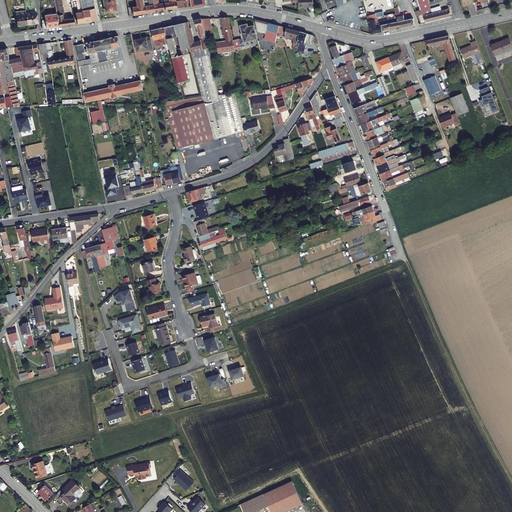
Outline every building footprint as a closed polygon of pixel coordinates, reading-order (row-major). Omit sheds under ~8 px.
[(53,0),(54,6),(55,13),(57,26),(69,24),(68,18),(62,20),(58,0),(53,0)] [(78,13),(74,13),(76,23),(84,22),(79,0),(78,0),(76,0),(78,13)] [(96,20),(91,0),(85,0),(83,0),(79,0),(84,22),(96,20)] [(114,10),(111,0),(101,0),(104,12),(114,10)] [(135,0),(136,6),(131,7),(133,15),(145,13),(142,2),(141,0),(135,0)] [(146,0),(147,1),(142,2),(145,13),(154,12),(151,0),(146,0)] [(151,0),(154,12),(163,10),(162,3),(158,4),(156,0),(151,0)] [(175,1),(175,0),(170,0),(171,2),(163,3),(164,10),(177,8),(175,1)] [(390,4),(391,8),(394,7),(392,0),(385,0),(387,5),(390,4)] [(419,0),(411,0),(414,7),(415,7),(420,24),(427,22),(419,0)] [(419,0),(427,22),(438,20),(436,12),(433,13),(431,8),(428,0),(419,0)] [(397,17),(400,28),(415,25),(413,18),(405,20),(404,14),(400,15),(398,7),(394,8),(397,17)] [(436,12),(438,20),(453,16),(451,9),(443,11),(436,12)] [(25,11),(15,13),(17,25),(26,23),(25,13),(25,11)] [(36,22),(35,12),(25,13),(26,23),(36,22)] [(44,19),(41,20),(41,28),(57,26),(55,13),(43,15),(44,19)] [(366,15),(371,33),(381,31),(378,21),(376,13),(366,15)] [(386,15),(390,29),(400,28),(397,17),(389,19),(388,14),(386,15)] [(378,21),(381,31),(390,29),(386,15),(384,15),(385,20),(378,21)] [(234,40),(229,16),(220,17),(222,25),(223,25),(226,39),(217,41),(219,53),(236,50),(236,48),(234,41),(234,40)] [(190,28),(188,21),(184,22),(186,30),(187,30),(191,47),(192,51),(191,52),(201,96),(219,95),(203,24),(202,18),(195,19),(197,26),(198,26),(200,36),(201,40),(196,41),(192,27),(190,28)] [(265,30),(267,23),(255,20),(258,30),(265,32),(265,30)] [(186,30),(184,22),(165,26),(167,37),(173,59),(174,65),(178,81),(188,79),(182,54),(178,55),(174,36),(180,34),(183,48),(190,47),(186,30)] [(277,31),(278,25),(267,23),(265,30),(271,31),(270,33),(276,34),(277,31)] [(248,25),(241,26),(243,32),(241,33),(242,38),(234,40),(234,41),(236,48),(242,47),(242,46),(244,45),(243,43),(245,42),(258,39),(254,26),(248,27),(248,25)] [(286,27),(278,25),(281,32),(281,34),(285,35),(286,27)] [(167,37),(165,26),(158,28),(162,44),(165,44),(164,37),(167,37)] [(293,37),(292,42),(297,43),(300,31),(286,27),(285,35),(293,37)] [(158,28),(152,29),(155,39),(157,39),(159,45),(162,44),(158,28)] [(301,42),(304,43),(307,33),(300,31),(297,43),(296,46),(298,47),(300,47),(301,42)] [(309,40),(308,39),(307,44),(316,42),(314,35),(311,34),(309,40)] [(145,38),(135,39),(138,50),(144,49),(144,50),(153,49),(151,37),(148,37),(147,35),(145,36),(145,38)] [(78,66),(92,63),(98,62),(113,59),(121,57),(116,36),(109,37),(108,38),(93,42),(93,41),(85,43),(85,44),(86,44),(87,48),(88,53),(89,59),(84,60),(82,52),(84,52),(83,49),(82,44),(73,45),(77,62),(78,66)] [(456,59),(448,36),(427,41),(430,48),(444,44),(450,62),(456,59)] [(511,55),(511,43),(510,38),(491,45),(497,61),(511,55)] [(45,43),(50,68),(75,63),(70,39),(63,40),(67,57),(53,60),(49,42),(45,43)] [(337,50),(333,40),(327,42),(331,52),(329,53),(332,61),(344,56),(350,54),(352,53),(349,45),(337,50)] [(469,43),(471,47),(459,51),(462,60),(480,53),(475,41),(469,43)] [(39,43),(42,60),(45,60),(46,68),(47,68),(47,71),(50,70),(50,68),(45,43),(39,43)] [(33,53),(31,44),(18,46),(24,70),(26,79),(42,75),(41,70),(37,71),(36,65),(32,65),(30,53),(33,53)] [(24,70),(18,46),(16,47),(18,57),(9,58),(12,73),(24,70)] [(20,107),(12,73),(9,58),(7,48),(0,48),(0,60),(3,61),(13,107),(20,107)] [(405,62),(401,52),(389,57),(393,67),(395,71),(403,68),(402,64),(405,62)] [(346,66),(354,63),(350,54),(344,56),(345,58),(335,62),(338,69),(346,66)] [(393,67),(389,57),(377,62),(380,72),(393,67)] [(459,66),(456,59),(450,62),(453,68),(459,66)] [(418,84),(411,65),(406,67),(412,84),(414,83),(415,85),(418,84)] [(341,78),(350,75),(346,66),(338,69),(336,70),(337,74),(339,73),(341,78)] [(357,72),(350,75),(341,78),(339,79),(343,88),(345,87),(354,83),(353,78),(358,76),(357,72)] [(376,77),(375,75),(354,83),(345,87),(348,95),(357,92),(355,87),(362,84),(362,83),(376,77)] [(385,96),(390,94),(383,76),(378,78),(385,96)] [(314,80),(313,78),(296,83),(300,99),(302,97),(301,93),(304,91),(303,87),(310,85),(314,80)] [(441,93),(436,79),(424,84),(430,98),(441,93)] [(85,102),(96,100),(97,103),(100,103),(100,99),(110,97),(111,99),(117,97),(116,95),(142,90),(140,80),(129,83),(114,86),(114,84),(108,85),(108,87),(83,92),(85,102)] [(46,83),(49,103),(56,103),(52,82),(46,83)] [(486,82),(479,85),(481,91),(482,94),(478,96),(480,100),(482,99),(486,109),(496,105),(490,88),(489,88),(486,82)] [(415,94),(412,86),(404,89),(407,97),(415,94)] [(274,97),(279,111),(286,109),(279,87),(275,88),(277,96),(274,97)] [(441,93),(430,98),(432,104),(444,99),(441,93)] [(242,143),(246,142),(246,141),(244,135),(234,94),(219,95),(201,96),(182,99),(175,100),(164,102),(176,153),(240,138),(242,143)] [(370,98),(369,94),(358,99),(351,101),(350,102),(354,110),(361,107),(359,103),(370,98)] [(272,95),(252,100),(255,110),(265,108),(265,109),(275,107),(272,95)] [(337,97),(327,101),(330,110),(340,106),(337,97)] [(418,102),(411,105),(414,113),(421,110),(418,102)] [(99,110),(89,112),(91,123),(104,120),(100,103),(97,103),(99,110)] [(373,106),(372,103),(361,107),(354,110),(357,118),(366,114),(365,111),(369,110),(368,108),(373,106)] [(340,106),(330,110),(316,115),(316,116),(322,114),(324,118),(331,115),(332,119),(330,119),(331,123),(335,121),(342,119),(344,118),(340,106)] [(316,116),(316,115),(314,109),(313,107),(306,110),(309,119),(313,118),(315,125),(317,131),(320,129),(316,116)] [(386,109),(385,107),(366,114),(357,118),(360,126),(366,124),(366,122),(370,120),(369,117),(373,116),(384,111),(383,110),(386,109)] [(18,125),(20,132),(31,130),(28,118),(32,117),(30,110),(22,112),(23,119),(17,120),(18,125)] [(421,110),(414,113),(417,121),(425,118),(421,110)] [(451,114),(438,119),(441,128),(453,124),(454,126),(460,124),(456,113),(451,115),(451,114)] [(114,117),(109,118),(110,131),(119,130),(118,123),(115,124),(114,117)] [(344,125),(342,119),(335,121),(337,127),(344,125)] [(381,126),(379,119),(366,124),(360,126),(363,133),(366,132),(366,133),(373,131),(373,129),(381,126)] [(104,122),(90,125),(92,134),(106,131),(104,122)] [(308,124),(301,126),(301,128),(298,129),(300,138),(301,141),(312,137),(308,124)] [(248,133),(244,135),(246,141),(252,139),(260,136),(258,127),(247,130),(248,133)] [(326,134),(331,145),(341,140),(336,130),(332,132),(331,127),(326,129),(328,134),(326,134)] [(377,134),(376,130),(373,131),(366,133),(364,134),(367,143),(381,137),(379,133),(377,134)] [(288,138),(283,139),(284,145),(288,161),(294,160),(288,138)] [(381,142),(380,140),(368,145),(370,151),(378,148),(376,144),(381,142)] [(353,142),(324,151),(325,157),(351,149),(351,147),(355,146),(353,142)] [(382,146),(383,148),(371,152),(374,159),(386,154),(384,150),(394,146),(393,142),(382,146)] [(288,161),(284,145),(278,146),(279,150),(274,151),(276,157),(279,156),(281,163),(288,161)] [(352,151),(351,149),(325,157),(326,160),(352,151)] [(396,154),(394,151),(386,154),(374,159),(377,167),(389,162),(387,158),(396,154)] [(441,151),(434,154),(437,160),(444,157),(441,151)] [(41,173),(50,171),(48,161),(44,162),(43,159),(40,160),(40,158),(35,160),(35,161),(30,162),(33,173),(41,172),(41,173)] [(396,162),(395,159),(389,162),(377,167),(380,174),(387,172),(386,170),(390,168),(389,165),(396,162)] [(324,165),(323,161),(311,164),(312,169),(324,165)] [(420,174),(439,167),(437,161),(417,168),(420,174)] [(108,196),(118,194),(116,186),(119,185),(116,167),(105,169),(109,188),(106,189),(108,196)] [(178,167),(168,170),(169,173),(171,183),(178,182),(177,180),(181,179),(178,167)] [(399,170),(398,167),(387,172),(380,174),(384,184),(395,179),(392,173),(399,170)] [(162,179),(160,179),(161,186),(171,183),(169,173),(161,175),(162,179)] [(343,179),(346,188),(347,187),(352,186),(351,184),(357,182),(360,181),(358,174),(343,179)] [(129,186),(122,188),(124,196),(143,192),(141,182),(140,178),(135,179),(136,182),(134,183),(135,187),(130,188),(129,186)] [(159,178),(152,180),(154,189),(161,188),(159,178)] [(154,189),(152,180),(141,182),(143,192),(154,189)] [(331,192),(339,190),(336,183),(329,185),(331,192)] [(358,184),(352,186),(347,187),(351,198),(365,193),(363,186),(359,187),(358,184)] [(25,185),(19,187),(16,188),(18,197),(21,197),(27,195),(25,185)] [(207,190),(206,186),(186,193),(189,203),(199,200),(197,193),(207,190)] [(49,191),(36,194),(38,203),(51,200),(49,191)] [(369,202),(368,197),(349,203),(343,205),(342,206),(343,212),(369,202)] [(201,211),(204,218),(209,217),(215,215),(210,200),(199,203),(201,209),(202,211),(201,211)] [(374,210),(372,205),(357,210),(359,216),(374,210)] [(376,215),(374,210),(359,216),(358,216),(361,224),(371,221),(371,222),(381,218),(379,214),(376,215)] [(154,226),(150,214),(141,217),(144,229),(154,226)] [(97,215),(68,220),(72,246),(75,243),(74,235),(76,235),(75,233),(80,232),(80,230),(82,230),(82,226),(87,225),(87,227),(92,226),(92,223),(98,222),(97,215)] [(381,233),(388,230),(385,221),(378,223),(381,233)] [(208,228),(206,222),(196,224),(200,235),(215,231),(214,228),(212,229),(211,227),(208,228)] [(111,228),(100,231),(104,243),(106,252),(110,250),(108,242),(118,239),(114,224),(110,226),(111,228)] [(32,259),(25,225),(17,226),(21,248),(24,247),(25,254),(26,254),(27,260),(32,259)] [(68,235),(66,226),(52,228),(53,238),(58,237),(68,235)] [(49,237),(47,227),(40,228),(31,229),(33,240),(49,237)] [(11,248),(5,228),(0,228),(0,233),(3,245),(4,250),(11,248)] [(211,235),(210,233),(200,237),(203,246),(228,238),(226,233),(218,235),(217,232),(211,235)] [(156,242),(154,237),(143,240),(147,252),(156,249),(154,242),(156,242)] [(106,252),(104,243),(92,247),(99,269),(106,267),(102,255),(107,254),(106,252)] [(125,262),(120,246),(116,248),(121,263),(125,262)] [(188,246),(181,248),(183,255),(181,256),(183,263),(192,260),(191,258),(194,257),(192,249),(191,248),(189,249),(188,246)] [(85,249),(86,251),(81,252),(83,259),(90,257),(94,271),(99,270),(99,269),(92,247),(85,249)] [(152,272),(148,262),(138,266),(141,275),(152,272)] [(73,273),(73,270),(67,271),(70,295),(76,294),(74,287),(75,286),(79,285),(77,272),(73,273)] [(196,285),(193,273),(181,276),(184,288),(196,285)] [(153,279),(145,281),(147,290),(144,291),(145,296),(149,295),(160,292),(157,283),(154,284),(153,279)] [(63,308),(60,287),(53,288),(54,297),(45,299),(46,311),(63,308)] [(126,312),(135,309),(130,289),(120,292),(114,298),(115,303),(121,301),(122,305),(124,305),(126,312)] [(8,306),(18,303),(14,292),(5,295),(8,306)] [(209,304),(206,294),(188,299),(191,307),(202,304),(202,306),(209,304)] [(165,315),(162,304),(143,309),(147,320),(156,318),(165,315)] [(0,320),(8,318),(6,310),(0,311),(0,320)] [(44,325),(41,311),(33,313),(36,327),(44,325)] [(137,313),(118,319),(121,328),(131,325),(133,331),(142,328),(137,313)] [(216,327),(212,313),(198,317),(201,327),(207,325),(208,329),(216,327)] [(30,339),(26,323),(21,325),(21,327),(18,328),(20,336),(25,335),(26,340),(30,339)] [(168,342),(163,323),(153,325),(158,344),(168,342)] [(21,352),(14,331),(6,333),(10,348),(16,346),(18,353),(21,352)] [(58,334),(50,335),(54,352),(73,348),(70,337),(59,340),(58,334)] [(214,337),(204,340),(205,344),(206,344),(208,352),(218,349),(214,337)] [(126,346),(129,356),(140,352),(136,342),(126,346)] [(175,350),(165,353),(169,367),(180,364),(175,350)] [(54,372),(50,353),(42,355),(45,371),(48,370),(49,373),(54,372)] [(101,361),(100,361),(94,363),(98,374),(112,369),(108,358),(103,360),(104,360),(101,361)] [(142,359),(132,362),(135,373),(145,370),(142,359)] [(231,369),(234,378),(246,374),(243,365),(231,369)] [(223,377),(221,372),(209,376),(212,385),(221,383),(222,387),(229,385),(226,377),(223,377)] [(29,380),(27,373),(18,375),(21,383),(29,380)] [(177,387),(181,396),(184,395),(186,400),(192,397),(191,393),(196,391),(193,381),(188,383),(177,387)] [(166,390),(159,393),(163,403),(174,399),(170,388),(166,390)] [(146,396),(146,397),(137,400),(140,410),(145,408),(146,409),(151,407),(154,405),(151,395),(146,396)] [(126,415),(122,405),(104,411),(107,421),(126,415)] [(42,459),(32,461),(36,476),(45,474),(44,470),(48,469),(47,463),(43,463),(42,459)] [(150,463),(127,466),(128,475),(135,474),(136,479),(151,477),(150,463)] [(58,498),(75,481),(72,478),(54,495),(58,498)] [(81,491),(83,489),(75,481),(58,498),(60,501),(63,498),(68,504),(77,495),(79,496),(80,495),(81,494),(82,493),(81,491)] [(294,481),(266,494),(271,505),(274,511),(286,511),(305,503),(294,481)] [(45,498),(52,491),(44,484),(38,490),(45,498)] [(256,511),(271,505),(266,494),(243,504),(246,511),(256,511)] [(164,511),(170,506),(162,499),(159,502),(159,503),(156,506),(157,508),(161,511),(164,511)] [(95,511),(90,503),(82,507),(84,511),(95,511)]
